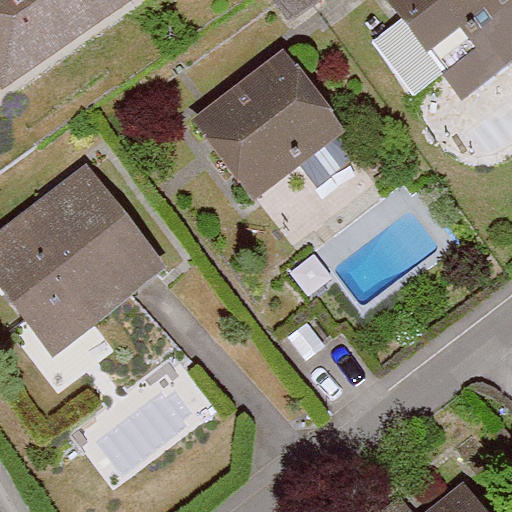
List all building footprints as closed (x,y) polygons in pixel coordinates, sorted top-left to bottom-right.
[(126,0),(0,0),(0,85),(8,97),(133,9),(126,0)] [(511,21),(511,0),(433,0),(470,51),(511,21)] [(286,64),(200,130),(258,204),(344,138),(286,64)] [(88,181),(0,246),(0,289),(53,361),(162,280),(88,181)] [(406,511),(403,508),(398,511),(476,511),(468,501),(454,511),(406,511)]
